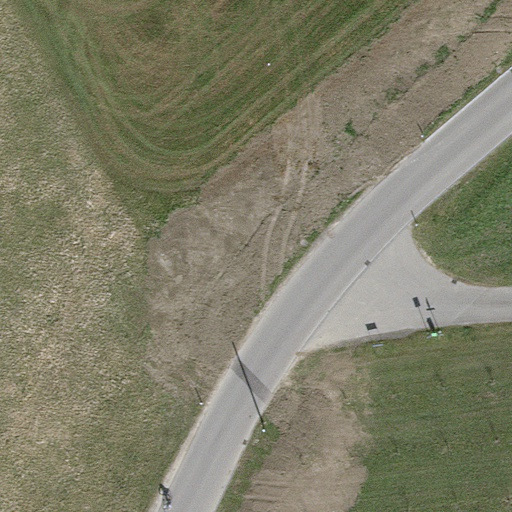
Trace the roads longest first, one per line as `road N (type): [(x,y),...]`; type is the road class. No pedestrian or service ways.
road 1 (tertiary): [(186,511),(272,345),(323,276)]
road 2 (tertiary): [(323,276),(511,101)]
road 3 (unclassified): [(511,305),(425,308),(369,297),(323,276)]
